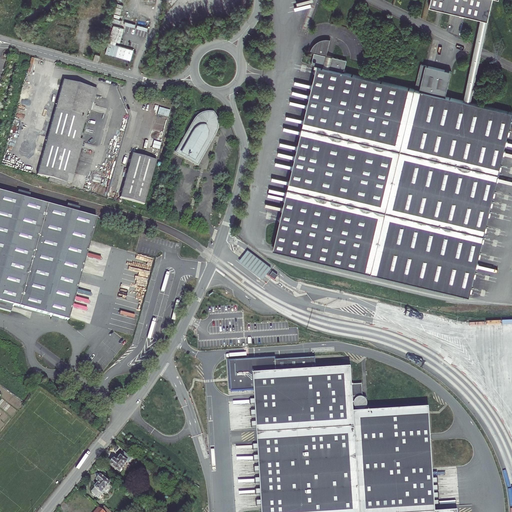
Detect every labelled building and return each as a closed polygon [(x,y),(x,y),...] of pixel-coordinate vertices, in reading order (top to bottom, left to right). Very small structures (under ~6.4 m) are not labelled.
[(431,0),(429,7),(482,20),(488,22),(493,0),(431,0)] [(110,15),(106,27),(112,29),(117,18),(110,15)] [(58,23),(54,42),(70,45),(74,28),(77,28),(79,21),(63,17),(61,24),(58,23)] [(474,50),(461,100),(467,102),(481,53),(488,22),(482,20),(474,50)] [(511,116),(511,112),(467,102),(461,100),(446,96),(451,71),(421,64),(415,89),(344,72),(347,60),(332,56),(329,69),(323,67),(326,55),(330,39),(328,39),(325,39),(321,39),(318,41),(315,43),(313,45),(312,46),(311,49),(310,51),(314,52),(311,64),(318,66),(274,249),(286,252),(301,255),(315,259),(330,262),(344,266),(359,269),(384,275),(399,279),(413,282),(428,286),(442,289),(457,293),(469,296),(511,116)] [(103,53),(131,61),(134,50),(106,42),(103,53)] [(329,69),(332,56),(326,55),(323,67),(329,69)] [(93,89),(63,80),(37,175),(49,178),(67,183),(93,89)] [(213,117),(211,115),(208,114),(205,114),(201,116),(199,118),(198,121),(195,119),(176,152),(197,164),(209,143),(205,141),(209,133),(210,134),(214,126),(215,124),(215,120),(213,117)] [(156,161),(132,154),(120,198),(144,204),(156,161)] [(18,190),(16,196),(28,200),(30,194),(18,190)] [(0,309),(10,312),(12,305),(68,320),(96,218),(77,213),(65,210),(28,200),(16,196),(0,191),(0,309)] [(67,204),(65,210),(77,213),(79,207),(67,204)] [(299,261),(301,255),(286,252),(285,258),(299,261)] [(329,268),(330,262),(315,259),(314,264),(329,268)] [(358,275),(359,269),(344,266),(343,271),(358,275)] [(397,284),(399,279),(384,275),(382,281),(397,284)] [(427,291),(428,286),(413,282),(412,288),(427,291)] [(456,298),(457,293),(442,289),(441,295),(456,298)] [(275,359),(229,361),(230,392),(254,390),(261,511),(434,511),(429,410),(354,415),(353,403),(361,402),(361,399),(361,398),(363,398),(362,385),(352,385),(351,369),(316,372),(315,359),(275,361),(275,359)] [(114,460),(110,465),(119,472),(123,467),(126,470),(130,465),(127,463),(131,458),(124,453),(116,462),(114,460)] [(102,493),(110,484),(101,476),(97,482),(99,484),(92,493),(99,498),(102,493)] [(193,508),(196,503),(191,499),(187,503),(193,508)]
